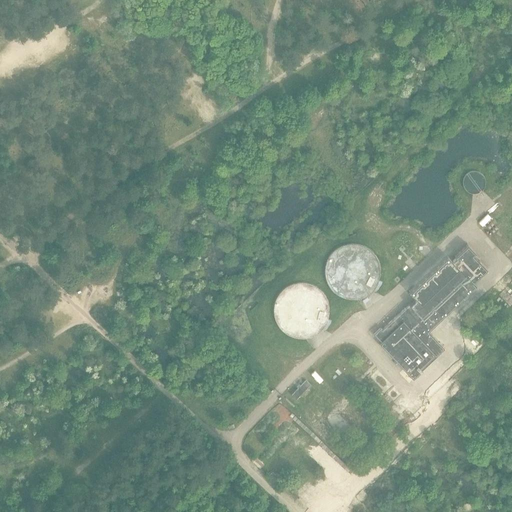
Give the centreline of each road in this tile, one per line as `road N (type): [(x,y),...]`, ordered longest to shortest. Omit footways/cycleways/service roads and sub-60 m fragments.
road 1 (track): [(0,270),(139,166),(416,0)]
road 2 (track): [(342,511),(511,341)]
